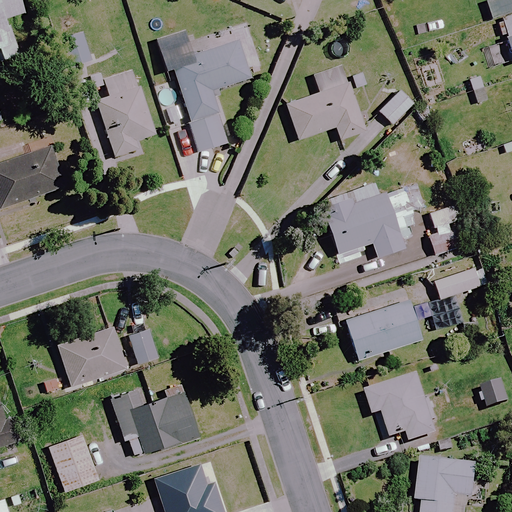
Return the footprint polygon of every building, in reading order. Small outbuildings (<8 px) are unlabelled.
[(23,15),(17,0),(0,0),(0,63),(1,63),(17,57),(5,21),(23,15)] [(511,17),(497,23),(511,65),(511,17)] [(88,64),(82,34),(59,39),(65,69),(88,64)] [(172,71),(197,154),(226,145),(210,93),(253,80),(240,35),(189,50),(185,34),(156,43),(164,70),(171,68),(172,71)] [(364,133),(340,66),(310,77),(317,95),(289,105),(302,140),(332,129),(337,143),(364,133)] [(152,137),(132,72),(105,80),(103,72),(86,77),(112,159),(136,151),(134,143),(152,137)] [(477,79),(465,82),(472,104),(483,101),(477,79)] [(415,110),(398,93),(377,113),(394,131),(415,110)] [(0,211),(64,190),(49,148),(0,164),(0,211)] [(382,193),(378,182),(317,203),(335,257),(370,245),(374,260),(401,251),(398,241),(411,237),(408,227),(415,225),(411,214),(423,211),(414,183),(382,193)] [(455,223),(451,209),(428,216),(432,230),(455,223)] [(459,249),(453,229),(427,237),(433,257),(459,249)] [(485,286),(478,267),(431,283),(438,302),(485,286)] [(419,341),(406,301),(342,323),(355,362),(419,341)] [(125,371),(111,328),(55,347),(69,389),(125,371)] [(156,360),(148,332),(128,338),(136,366),(156,360)] [(435,435),(415,375),(363,393),(371,417),(380,415),(388,439),(403,434),(407,444),(435,435)] [(144,405),(138,386),(107,395),(127,460),(196,439),(182,393),(144,405)] [(2,422),(0,414),(0,448),(20,443),(13,419),(2,422)] [(96,482),(80,437),(46,449),(63,494),(96,482)] [(475,466),(418,461),(415,503),(420,503),(418,511),(463,511),(465,499),(472,500),(475,466)] [(204,487),(197,466),(152,481),(161,511),(220,511),(212,484),(204,487)]
